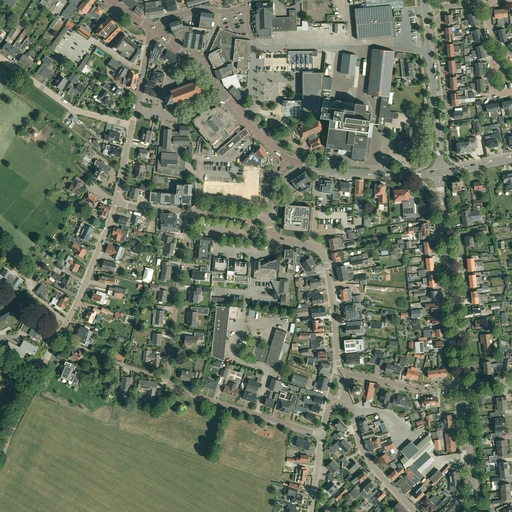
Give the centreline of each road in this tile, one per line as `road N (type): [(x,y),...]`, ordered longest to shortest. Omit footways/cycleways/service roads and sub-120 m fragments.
road 1 (residential): [(255,414),(169,385),(188,227)]
road 2 (residential): [(429,52),(265,46),(254,42),(245,3)]
road 3 (secondary): [(463,384),(439,172)]
road 4 (residential): [(340,376),(325,257),(273,236),(269,218)]
road 5 (secondary): [(439,172),(335,172),(287,159)]
road 6 (residential): [(117,201),(56,340)]
road 7 (residential): [(131,125),(71,108),(0,57)]
road 8 (residential): [(248,292),(235,352),(268,370),(255,414)]
road 9 (residential): [(414,511),(363,455),(347,401)]
road 10 (track): [(15,69),(6,85),(38,110),(32,120),(44,130),(40,148),(56,168)]
road 11 (secondary): [(476,511),(463,384)]
road 12 (residential): [(463,384),(411,388),(340,376)]
road 13 (secondary): [(439,172),(429,52)]
